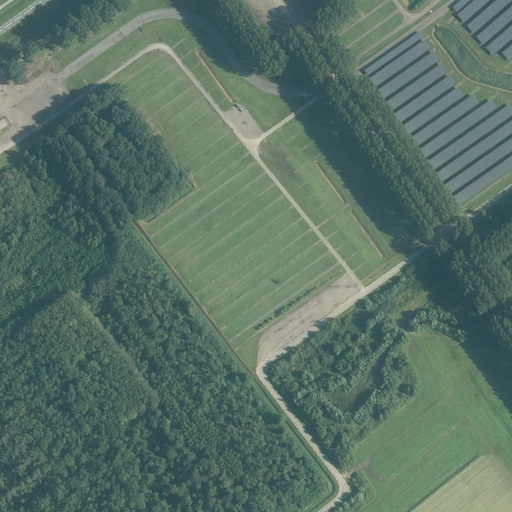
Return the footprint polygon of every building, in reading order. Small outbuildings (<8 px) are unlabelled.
[(414,446),(413,447),(416,451),(417,452),(419,455),(419,454),(420,455),(420,456),(427,451),(420,442),(418,443),(418,444),(416,445),(415,445),(415,446),(414,447),(414,446)] [(401,456),(402,457),(404,460),(405,461),(402,462),(405,466),(407,465),(408,464),(408,465),(408,464),(409,464),(409,463),(410,463),(410,462),(411,462),(412,462),(412,461),(413,461),(414,460),(408,451),(405,453),(404,454),(404,453),(404,454),(403,454),(402,455),(402,456),(401,455),(401,456)] [(435,462),(429,467),(431,470),(431,469),(432,471),(433,471),(431,473),(433,476),(434,475),(435,474),(435,475),(437,473),(440,471),(441,470),(435,462)] [(379,463),(369,470),(370,470),(371,472),(373,474),(373,475),(374,476),(374,477),(379,474),(378,473),(380,473),(382,471),(383,470),(384,470),(379,463)] [(387,478),(378,485),(378,486),(379,487),(380,488),(381,489),(381,490),(382,491),(382,492),(383,492),(387,489),(388,488),(390,486),(391,486),(392,485),(387,478)] [(449,491),(441,497),(445,503),(448,501),(450,500),(450,499),(452,501),(455,499),(454,498),(453,497),(452,495),(449,492),(450,492),(449,491)] [(398,499),(396,500),(402,509),(405,507),(406,506),(407,505),(407,506),(407,505),(408,505),(409,504),(409,503),(408,503),(406,500),(406,499),(408,497),(405,493),(404,495),(404,494),(403,495),(404,495),(403,495),(402,495),(403,495),(402,496),(401,496),(402,496),(401,497),(400,498),(400,497),(400,498),(399,498),(398,499)]
